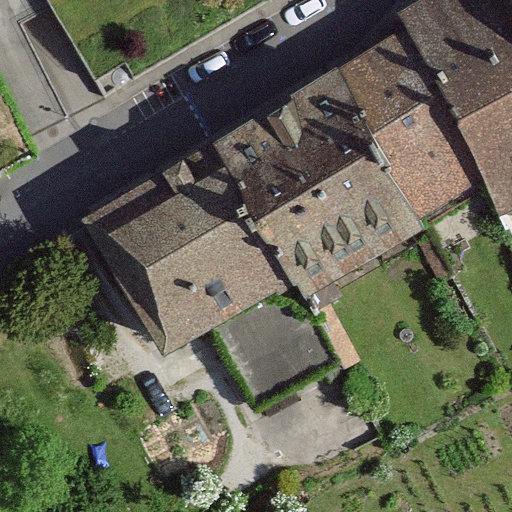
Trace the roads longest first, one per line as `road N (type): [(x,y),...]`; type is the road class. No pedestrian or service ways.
road 1 (tertiary): [(350,0),(0,225)]
road 2 (unknown): [(69,180),(0,42)]
